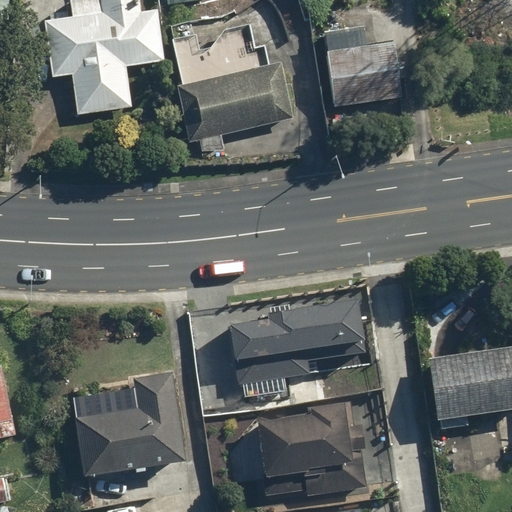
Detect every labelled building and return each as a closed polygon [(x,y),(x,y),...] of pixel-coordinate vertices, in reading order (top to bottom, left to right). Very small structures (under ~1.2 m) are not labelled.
[(11,0),(0,0),(0,20),(11,21),(11,0)] [(70,0),(72,17),(47,19),(50,79),(75,77),(77,114),(133,111),(131,65),(146,64),(166,63),(163,11),(143,12),(142,0),(70,0)] [(258,43),(254,20),(172,30),(187,139),(293,125),(285,59),(274,60),(272,42),(258,43)] [(402,45),(329,51),(333,105),(406,100),(402,45)] [(232,310),(240,386),(241,397),(305,391),(304,380),(314,379),(313,372),(311,350),(368,344),(363,297),(232,310)] [(511,345),(430,356),(440,427),(467,423),(466,415),(511,408),(511,345)] [(0,442),(20,440),(8,361),(0,362),(0,442)] [(130,384),(70,393),(82,477),(188,461),(175,368),(129,374),(130,384)] [(364,425),(351,426),(350,410),(345,411),(345,404),(305,407),(306,414),(257,418),(262,476),(266,476),(268,497),(369,489),(367,461),(354,462),(353,453),(366,452),(364,425)] [(5,476),(0,476),(0,501),(9,500),(5,476)]
